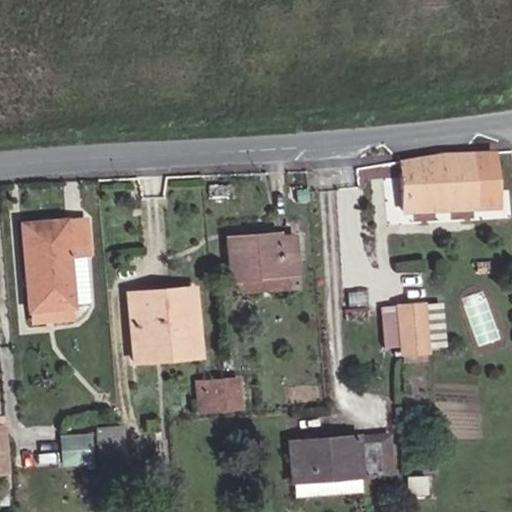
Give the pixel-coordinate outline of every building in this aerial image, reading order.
[(477,204),(505,202),(504,145),(477,149),(477,204)] [(404,208),(477,204),(477,149),(455,151),(401,159),(404,208)] [(90,220),(25,226),(32,315),(77,312),(74,259),(94,258),(90,220)] [(299,235),(230,241),(231,292),(304,286),(299,235)] [(477,269),(486,270),(487,260),(477,260),(477,269)] [(141,297),(187,294),(186,281),(140,285),(141,297)] [(150,337),(190,334),(187,294),(141,297),(140,285),(123,286),(128,354),(152,352),(150,337)] [(366,300),(365,286),(345,287),(346,301),(366,300)] [(436,303),(419,304),(422,349),(438,348),(436,303)] [(419,304),(393,305),(396,350),(400,350),(401,360),(420,359),(420,349),(422,349),(419,304)] [(152,352),(191,349),(190,334),(150,337),(152,352)] [(232,401),(243,401),(241,373),(230,374),(232,401)] [(195,403),(232,401),(230,374),(193,376),(195,403)] [(189,404),(195,403),(193,376),(187,376),(189,404)] [(0,477),(12,477),(4,424),(0,423),(0,477)] [(367,438),(381,437),(381,430),(348,432),(348,439),(367,438)] [(351,472),(370,471),(367,438),(348,439),(348,432),(280,435),(283,476),(351,472)] [(111,433),(83,434),(85,462),(113,460),(111,433)] [(370,471),(383,470),(381,437),(367,438),(370,471)] [(78,438),(52,440),(54,464),(80,462),(78,438)] [(284,485),(351,481),(351,472),(283,476),(284,485)]
